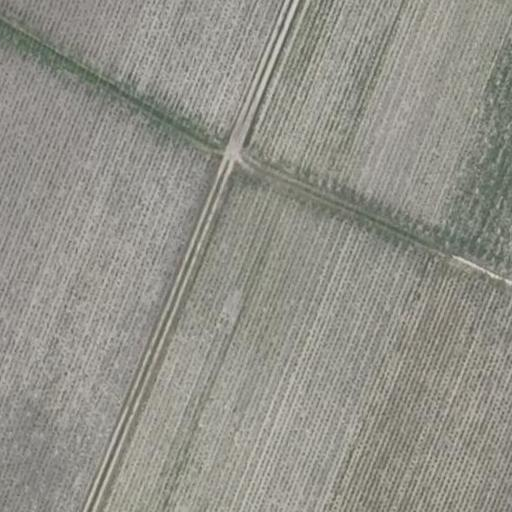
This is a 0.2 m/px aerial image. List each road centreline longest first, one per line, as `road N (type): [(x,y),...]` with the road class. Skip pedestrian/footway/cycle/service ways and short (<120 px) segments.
road 1 (track): [(0,23),(231,155),(511,284)]
road 2 (track): [(292,0),(89,511)]
